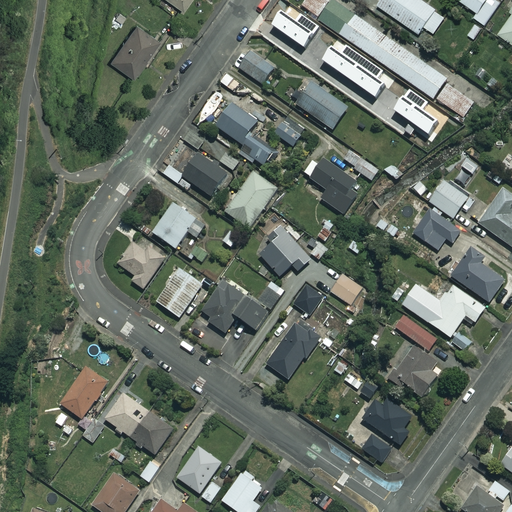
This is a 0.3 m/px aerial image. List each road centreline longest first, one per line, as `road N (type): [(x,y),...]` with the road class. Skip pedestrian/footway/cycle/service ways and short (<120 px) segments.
road 1 (residential): [(399,510),(128,325),(82,280),(84,236),(250,0)]
road 2 (residential): [(399,510),(511,354)]
